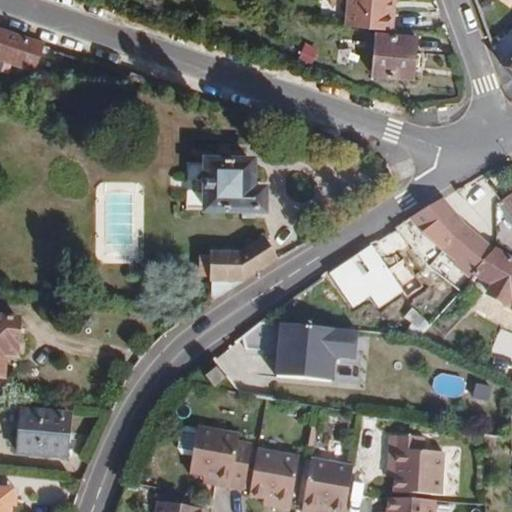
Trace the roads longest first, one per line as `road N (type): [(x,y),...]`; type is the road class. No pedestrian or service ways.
road 1 (residential): [(493,146),(191,342),(149,390),(94,511)]
road 2 (tertiary): [(493,146),(443,149),(0,1)]
road 3 (residential): [(493,146),(485,85),(449,0)]
